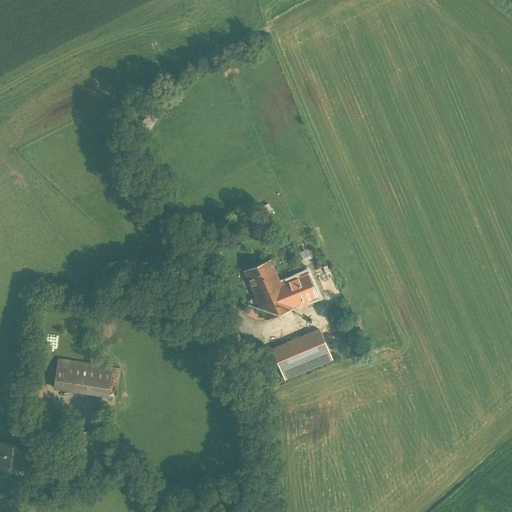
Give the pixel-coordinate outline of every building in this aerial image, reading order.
[(268,262),(242,273),(262,321),(318,297),(307,272),(278,285),(268,262)] [(323,266),(312,271),(321,293),(333,288),(323,266)] [(249,354),(233,323),(221,329),(237,360),(249,354)] [(320,330),(272,350),(276,360),(285,379),(332,359),(320,330)] [(276,360),(272,350),(266,353),(270,362),(276,360)] [(112,367),(58,359),(54,388),(108,396),(112,367)] [(37,405),(30,404),(28,419),(36,420),(37,405)] [(100,436),(72,432),(67,465),(95,469),(100,436)] [(23,449),(0,445),(0,475),(19,478),(23,449)]
